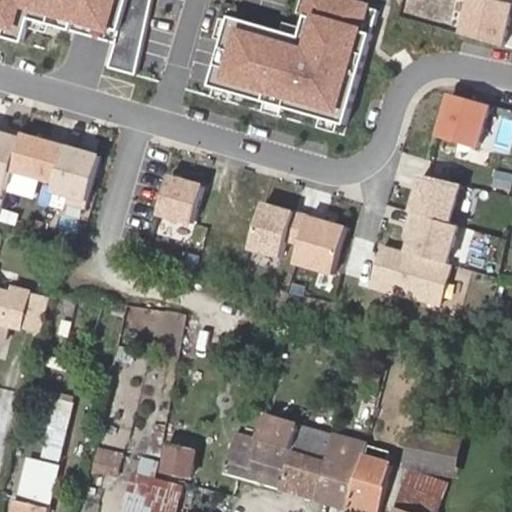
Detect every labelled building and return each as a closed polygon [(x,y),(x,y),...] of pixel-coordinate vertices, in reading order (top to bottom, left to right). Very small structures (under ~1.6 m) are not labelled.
[(0,0),(0,36),(26,44),(33,18),(122,43),(115,67),(138,73),(158,0),(0,0)] [(313,0),(302,40),(236,22),(218,87),(349,123),(381,6),(357,0),(313,0)] [(502,45),(511,3),(501,0),(468,0),(461,36),(502,45)] [(474,143),(484,100),(445,90),(434,133),(474,143)] [(15,169),(26,133),(8,128),(7,133),(0,131),(2,126),(0,125),(0,185),(10,188),(15,169)] [(59,181),(69,144),(26,133),(15,169),(59,181)] [(96,207),(111,155),(69,144),(59,181),(56,189),(70,193),(68,200),(96,207)] [(451,222),(462,183),(423,172),(412,211),(451,222)] [(195,222),(206,185),(172,175),(161,213),(195,222)] [(303,243),(310,215),(265,202),(252,247),(283,256),(288,239),(303,243)] [(449,262),(459,224),(451,222),(412,211),(408,227),(415,229),(409,250),(449,262)] [(335,273),(349,226),(310,215),(303,243),(297,262),(335,273)] [(437,302),(449,262),(409,250),(379,242),(368,282),(407,293),(408,289),(418,292),(417,296),(437,302)] [(2,296),(0,292),(0,351),(10,354),(14,339),(16,340),(27,297),(18,294),(17,299),(2,296)] [(33,306),(35,299),(27,297),(16,340),(25,342),(33,306)] [(44,347),(53,311),(33,306),(25,342),(44,347)] [(53,356),(50,367),(72,373),(75,361),(53,356)] [(418,411),(407,469),(456,479),(465,439),(458,438),(462,420),(418,411)] [(43,464),(31,461),(20,508),(18,507),(17,511),(50,511),(73,417),(56,413),(43,464)] [(227,475),(249,482),(316,501),(334,437),(301,427),(302,425),(268,414),(260,440),(256,439),(239,435),(227,475)] [(189,423),(176,420),(165,472),(191,480),(199,441),(186,437),(189,423)] [(316,501),(329,504),(350,511),(367,450),(366,449),(366,446),(334,437),(316,501)] [(94,472),(120,478),(126,451),(100,445),(94,472)] [(367,450),(350,511),(355,511),(377,511),(384,487),(382,486),(391,457),(367,450)] [(440,511),(448,484),(407,471),(394,511),(440,511)] [(136,476),(126,511),(177,511),(184,488),(136,476)]
